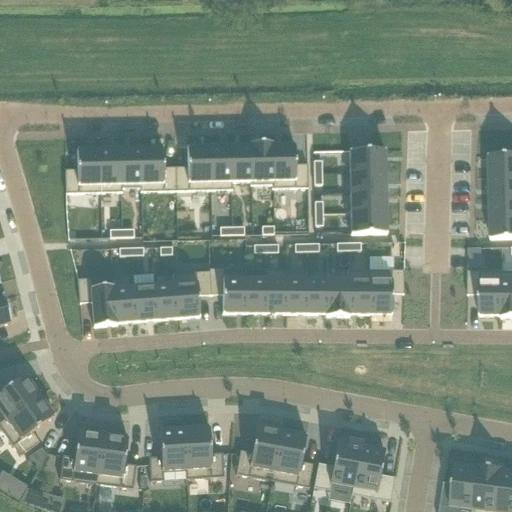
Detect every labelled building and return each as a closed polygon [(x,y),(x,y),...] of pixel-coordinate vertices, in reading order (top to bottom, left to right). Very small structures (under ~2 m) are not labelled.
[(272,147),(249,147),(249,148),(249,149),(250,185),(250,189),(271,188),(272,188),(271,149),(272,149),(272,147)] [(272,149),(271,149),(272,188),(271,188),(271,192),(307,192),(306,168),(294,168),(294,148),(272,149)] [(249,149),(229,150),(230,185),(231,185),(250,185),(249,149)] [(187,170),(175,171),(175,195),(211,194),(210,150),(186,151),(187,170)] [(229,150),(210,150),(211,194),(230,193),(231,193),(231,191),(231,185),(230,185),(229,150)] [(162,151),(139,152),(140,192),(139,192),(140,196),(175,195),(175,171),(163,171),(162,151)] [(119,152),(99,153),(101,196),(121,196),(121,192),(120,192),(119,152)] [(139,152),(119,152),(120,192),(121,192),(139,192),(140,192),(139,152)] [(77,173),(65,173),(65,197),(101,196),(99,153),(76,153),(77,173)] [(384,153),(348,154),(349,175),(385,175),(384,153)] [(511,157),(488,158),(489,180),(511,179),(511,157)] [(321,164),(313,164),(313,176),(321,176),(321,164)] [(385,175),(349,175),(349,196),(385,195),(385,175)] [(321,176),(313,176),(313,188),(321,188),(321,176)] [(511,179),(489,180),(489,200),(511,199),(511,179)] [(385,195),(349,196),(350,216),(386,215),(385,195)] [(511,199),(489,200),(490,221),(511,220),(511,199)] [(322,205),(314,205),(314,217),(322,217),(322,205)] [(386,215),(350,216),(350,238),(386,237),(386,215)] [(322,217),(314,217),(314,229),(322,229),(322,217)] [(511,220),(490,221),(490,242),(511,241),(511,220)] [(273,229),(261,230),(261,238),(273,237),(273,229)] [(231,230),(219,230),(219,239),(231,238),(231,230)] [(243,230),(231,230),(231,238),(243,238),(243,230)] [(121,233),(109,233),(109,241),(121,241),(121,233)] [(133,233),(121,233),(121,241),(133,241),(133,233)] [(318,246),(306,247),(306,255),(318,255),(318,246)] [(348,246),(336,246),(336,254),(348,254),(348,246)] [(360,246),(348,246),(348,254),(360,254),(360,246)] [(306,247),(294,247),(294,255),(306,255),(306,247)] [(265,248),(253,248),(253,256),(265,256),(265,248)] [(277,248),(265,248),(265,256),(277,256),(277,248)] [(171,250),(159,250),(159,258),(171,258),(171,250)] [(130,251),(118,251),(119,259),(131,259),(130,251)] [(142,251),(130,251),(131,259),(143,259),(142,251)] [(222,272),(208,272),(209,275),(210,299),(222,298),(222,317),(244,317),(245,282),(246,282),(246,277),(222,277),(222,272)] [(264,272),(264,282),(265,282),(265,317),(285,317),(285,282),(286,282),(286,273),(264,272)] [(347,273),(347,283),(348,283),(348,318),(349,318),(368,318),(368,273),(347,273)] [(368,273),(368,318),(391,318),(391,297),(403,297),(403,273),(368,273)] [(468,274),(467,298),(479,298),(479,319),(501,319),(502,319),(502,274),(468,274)] [(501,319),(501,321),(511,321),(511,274),(502,274),(502,319),(501,319)] [(173,277),(172,277),(173,287),(174,287),(176,322),(199,320),(197,299),(210,299),(209,275),(195,276),(173,277)] [(90,282),(77,283),(79,307),(91,306),(93,330),(116,329),(116,327),(115,327),(113,294),(113,292),(114,291),(113,289),(90,291),(90,282)] [(245,282),(244,317),(265,317),(265,282),(264,282),(246,282),(245,282)] [(285,282),(285,317),(306,318),(306,282),(286,282),(285,282)] [(306,282),(306,318),(325,318),(326,318),(326,282),(306,282)] [(325,318),(325,320),(349,320),(349,318),(348,318),(348,283),(347,283),(326,282),(326,318),(325,318)] [(173,287),(153,288),(156,324),(166,323),(176,322),(174,287),(173,287)] [(153,288),(133,290),(135,313),(136,325),(156,324),(153,288)] [(114,291),(113,292),(113,294),(115,327),(116,327),(136,325),(135,313),(133,290),(114,291)] [(0,302),(0,329),(10,326),(3,301),(0,302)] [(0,390),(0,426),(39,399),(25,379),(3,395),(0,390)] [(39,399),(0,426),(0,432),(19,459),(39,445),(32,435),(54,420),(39,399)] [(208,430),(183,432),(186,473),(185,473),(185,483),(223,480),(222,456),(210,457),(208,430)] [(239,454),(235,477),(271,484),(281,434),(256,430),(251,456),(239,454)] [(160,460),(148,461),(149,485),(163,484),(162,474),(185,473),(186,473),(183,432),(158,433),(160,460)] [(62,459),(59,483),(95,487),(102,437),(77,434),(74,460),(62,459)] [(281,434),(271,484),(308,491),(312,467),(300,465),(305,439),(281,434)] [(102,437),(95,487),(132,492),(135,469),(123,467),(127,440),(102,437)] [(313,490),(313,491),(317,491),(329,494),(330,491),(331,487),(352,491),(353,491),(361,450),(362,447),(362,446),(360,446),(350,444),(337,442),(336,447),(332,469),(317,466),(313,490)] [(41,450),(27,460),(37,472),(46,457),(41,450)] [(352,491),(350,498),(390,505),(391,497),(394,480),(381,478),(379,478),(380,475),(384,454),(367,451),(361,450),(353,491),(352,491)] [(450,509),(454,510),(469,511),(472,511),(478,471),(475,470),(468,469),(455,468),(454,478),(450,509)] [(472,511),(497,511),(503,474),(503,473),(503,472),(497,471),(478,469),(478,470),(478,471),(472,511)] [(511,511),(511,475),(503,474),(497,511),(511,511)] [(2,476),(0,479),(0,493),(18,504),(26,490),(2,476)] [(26,493),(19,505),(39,511),(61,511),(64,504),(56,502),(39,497),(26,493)]
